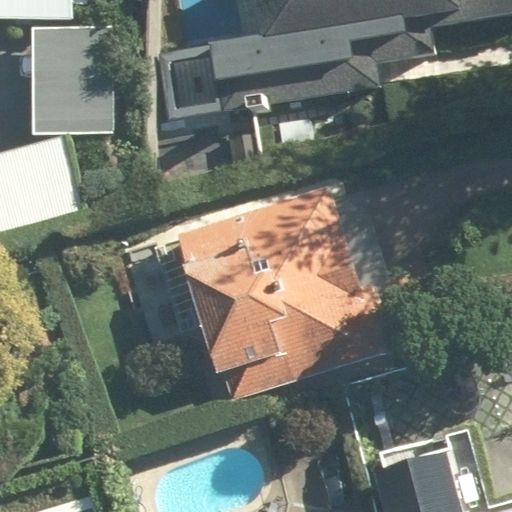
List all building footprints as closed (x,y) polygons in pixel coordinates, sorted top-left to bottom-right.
[(0,0),(0,24),(75,26),(75,0),(0,0)] [(214,49),(225,119),(391,94),(388,74),(444,66),(439,37),(511,25),(511,0),(255,0),(262,41),(214,49)] [(33,34),(33,139),(118,139),(118,34),(33,34)] [(68,143),(0,158),(0,238),(86,219),(68,143)] [(364,184),(177,237),(226,410),(395,362),(376,297),(394,292),(364,184)] [(459,511),(443,453),(368,473),(378,511),(459,511)]
